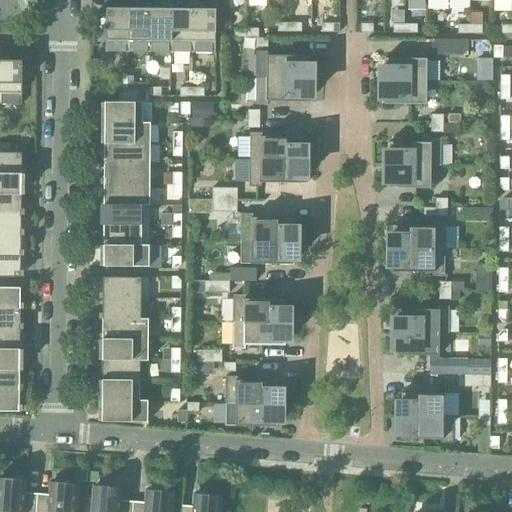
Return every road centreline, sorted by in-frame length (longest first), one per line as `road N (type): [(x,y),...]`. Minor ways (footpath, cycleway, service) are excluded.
road 1 (residential): [(60,0),(57,430)]
road 2 (residential): [(375,456),(367,167),(347,146)]
road 3 (residential): [(347,146),(329,153),(302,450)]
road 4 (residential): [(57,430),(302,450)]
road 5 (residential): [(375,456),(511,468)]
